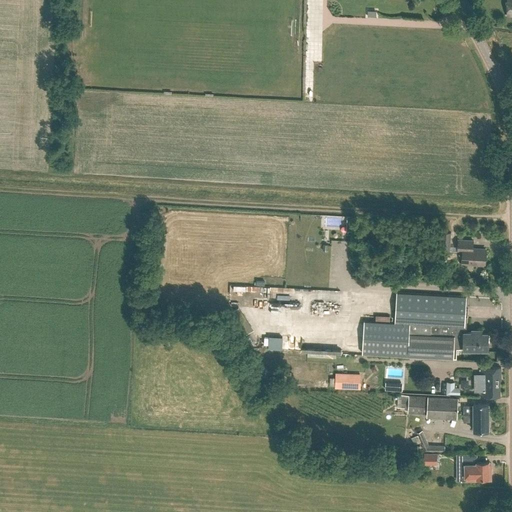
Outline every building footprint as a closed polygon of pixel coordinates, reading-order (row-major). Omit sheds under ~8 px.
[(451,232),(440,232),(439,250),(457,251),(457,252),(462,252),(462,263),(484,265),(485,249),(472,249),(472,241),(451,240),(451,232)] [(302,293),(295,293),(295,288),(273,287),(273,295),(302,296),(302,293)] [(454,339),(465,340),(465,332),(466,296),(396,293),(395,322),(363,321),(361,354),(454,358),(454,357),(453,357),(454,349),(454,348),(454,339)] [(308,313),(308,322),(318,322),(318,313),(308,313)] [(473,333),(465,332),(465,340),(464,342),(464,349),(487,350),(488,344),(489,344),(490,337),(488,337),(488,334),(481,334),(481,330),(473,330),(473,333)] [(501,380),(501,367),(481,367),(481,375),(483,375),(483,396),(500,396),(500,380),(501,380)] [(363,389),(363,373),(337,373),(336,389),(363,389)] [(448,394),(457,394),(457,382),(448,382),(448,394)] [(399,395),(400,409),(411,409),(410,395),(399,395)] [(429,407),(459,406),(458,398),(429,399),(429,407)] [(489,430),(489,403),(473,403),(473,405),(463,406),(463,422),(473,422),(474,430),(489,430)] [(459,417),(460,406),(412,406),(412,417),(459,417)] [(416,444),(423,442),(420,435),(413,437),(416,444)] [(491,480),(491,469),(489,469),(489,462),(476,462),(476,463),(465,463),(465,480),(491,480)]
